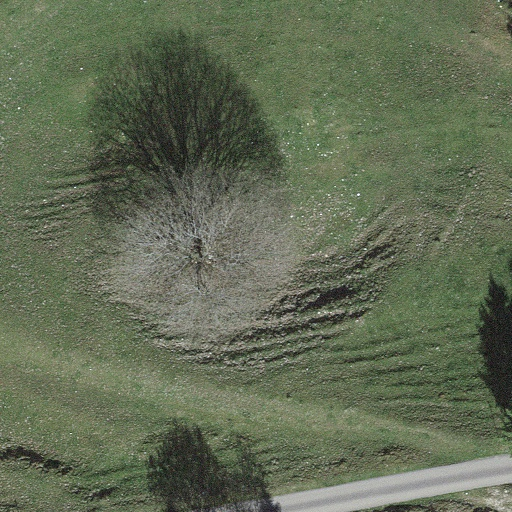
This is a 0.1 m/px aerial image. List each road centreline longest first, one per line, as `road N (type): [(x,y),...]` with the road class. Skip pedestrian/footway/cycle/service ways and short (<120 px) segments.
road 1 (track): [(0,341),(179,394),(410,437),(511,478)]
road 2 (unclassified): [(262,511),(511,468)]
